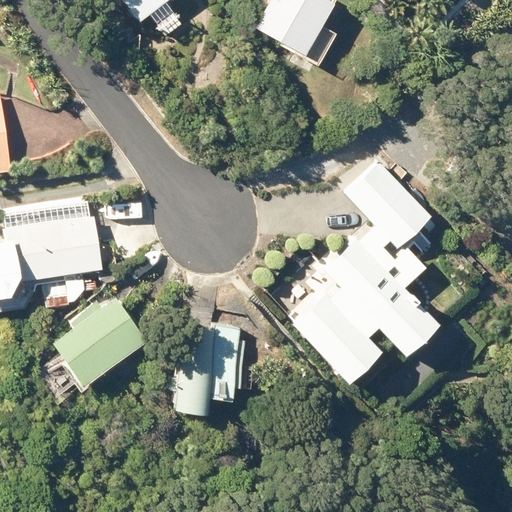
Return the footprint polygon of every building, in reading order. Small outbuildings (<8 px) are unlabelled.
[(117,0),(136,24),(146,16),(162,36),(178,24),(162,4),(166,0),(117,0)] [(319,0),(269,0),(253,29),(299,56),(329,5),(319,0)] [(0,248),(0,277),(6,276),(7,283),(98,271),(90,216),(82,217),(80,202),(1,212),(3,229),(0,229),(0,231),(2,248),(0,248)] [(405,359),(444,326),(408,282),(426,267),(379,211),(321,260),(341,283),(295,322),(345,383),(380,354),(366,337),(378,327),(405,359)] [(72,325),(49,341),(79,384),(142,340),(112,297),(99,306),(94,298),(67,318),(72,325)] [(252,342),(236,339),(238,329),(211,324),(210,333),(181,328),(173,379),(168,378),(166,392),(173,393),(169,414),(202,419),(205,400),(227,404),(229,388),(244,390),(252,342)] [(232,413),(220,415),(221,424),(233,423),(232,413)]
